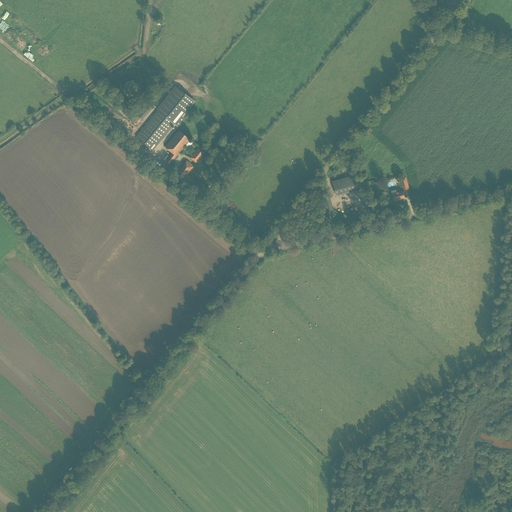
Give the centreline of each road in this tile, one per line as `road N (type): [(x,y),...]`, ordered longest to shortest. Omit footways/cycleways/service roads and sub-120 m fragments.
road 1 (unclassified): [(51,511),(259,255),(276,249)]
road 2 (unclassified): [(276,249),(280,224),(464,0)]
road 3 (unclassified): [(276,249),(511,194)]
road 4 (track): [(352,511),(357,471),(496,376),(506,353)]
road 5 (track): [(124,142),(0,40)]
